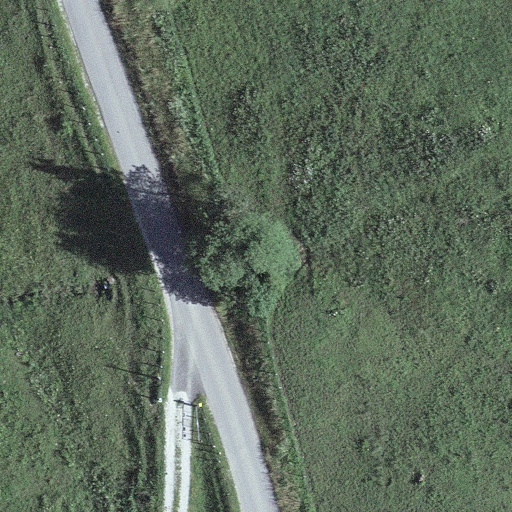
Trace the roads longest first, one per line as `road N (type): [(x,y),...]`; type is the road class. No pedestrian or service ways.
road 1 (unclassified): [(79,0),(190,292),(261,511)]
road 2 (track): [(174,511),(190,292)]
